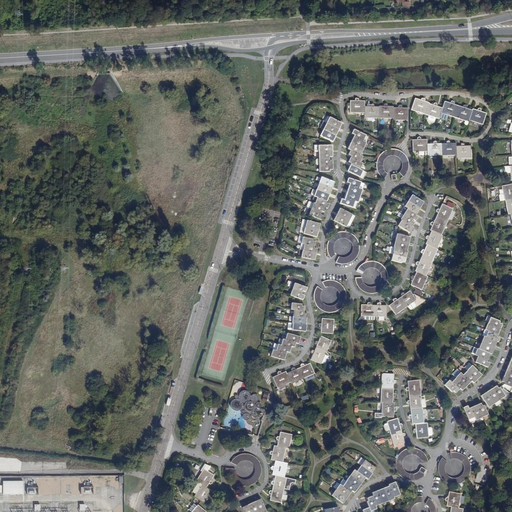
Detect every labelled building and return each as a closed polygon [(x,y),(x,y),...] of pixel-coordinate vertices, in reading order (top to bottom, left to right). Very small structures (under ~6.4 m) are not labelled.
[(363,113),(363,106),(363,101),(357,101),(357,99),(357,98),(356,98),(356,97),(355,97),(355,98),(354,98),(354,99),(354,101),(349,100),(349,113),(363,113)] [(411,110),(424,114),(426,109),(429,110),(431,105),(428,104),(428,103),(422,101),(423,99),(421,97),(419,98),(419,99),(415,98),(411,110)] [(442,108),(440,113),(454,117),(457,106),(451,104),(451,103),(451,102),(451,101),(450,101),(449,101),(448,103),(444,101),(442,108)] [(377,118),(377,106),(372,106),(372,104),(370,102),(369,104),(369,106),(363,106),(363,113),(363,118),(377,118)] [(377,118),(392,118),(392,108),(392,106),(386,106),(386,104),(384,102),(383,104),(383,106),(377,106),(377,118)] [(426,109),(424,114),(427,115),(426,118),(427,119),(433,121),(434,120),(435,118),(438,119),(440,113),(442,108),(436,106),(436,104),(435,102),(433,103),(432,105),(431,105),(429,110),(426,109)] [(392,108),(392,118),(392,120),(406,120),(406,108),(401,108),(401,106),(399,104),(397,106),(397,108),(392,108)] [(457,106),(454,117),(464,120),(463,123),(464,124),(466,125),(467,121),(468,120),(471,110),(465,108),(466,106),(464,104),(462,105),(462,107),(457,106)] [(471,109),(471,110),(468,120),(482,125),(485,113),(479,111),(480,109),(479,107),(476,108),(476,110),(471,109)] [(330,118),(327,124),(339,130),(342,124),(330,118)] [(339,130),(327,124),(324,122),(320,128),(324,130),(335,136),(339,130)] [(332,142),(335,136),(324,130),(320,136),(332,142)] [(352,136),(352,137),(364,142),(367,136),(351,130),(350,134),(352,136)] [(364,142),(352,137),(349,143),(362,149),(364,142)] [(426,151),(426,143),(426,139),(420,140),(420,138),(418,137),(417,138),(417,140),(412,140),(412,152),(426,151)] [(441,148),(441,154),(455,154),(455,144),(455,141),(448,142),(448,140),(447,138),(445,140),(445,142),(437,142),(438,148),(441,148)] [(431,142),(426,143),(426,151),(427,155),(441,154),(441,148),(438,148),(437,142),(434,142),(434,141),(433,139),(431,141),(431,142)] [(459,144),(455,144),(455,154),(455,156),(469,156),(469,148),(469,143),(462,144),(462,142),(462,141),(461,141),(460,141),(459,141),(459,142),(459,144)] [(362,149),(349,143),(346,150),(349,151),(359,155),(362,149)] [(398,148),(396,148),(395,147),(394,147),(393,147),(392,147),(391,147),(390,147),(388,147),(387,148),(386,148),(385,149),(383,149),(383,150),(382,150),(382,151),(381,151),(380,152),(379,153),(378,154),(378,155),(377,156),(376,157),(376,158),(376,159),(375,160),(375,161),(375,162),(375,163),(375,164),(375,165),(375,166),(375,167),(375,168),(376,169),(376,170),(377,172),(377,173),(378,174),(379,175),(379,176),(380,176),(381,177),(382,178),(386,173),(385,172),(384,171),(383,170),(383,169),(382,167),(382,166),(382,164),(382,163),(382,161),(383,159),(384,158),(386,156),(387,155),(389,154),(390,154),(392,154),(393,154),(395,154),(396,155),(398,156),(399,157),(400,158),(401,159),(402,161),(402,162),(402,164),(402,165),(402,167),(401,168),(401,169),(400,171),(399,171),(398,172),(402,177),(403,177),(403,176),(404,176),(405,175),(405,174),(406,174),(406,173),(407,172),(407,171),(408,170),(408,169),(408,168),(408,167),(409,166),(409,165),(409,164),(409,163),(409,162),(409,161),(408,160),(408,159),(407,158),(407,157),(407,156),(406,155),(405,154),(404,153),(404,152),(403,152),(402,151),(401,150),(400,149),(399,149),(398,148)] [(349,158),(359,162),(361,156),(359,155),(349,151),(347,155),(350,156),(349,158)] [(359,162),(349,158),(348,162),(350,164),(350,165),(359,169),(361,163),(359,162)] [(359,169),(350,165),(347,172),(363,179),(366,172),(359,169)] [(319,183),(331,188),(334,183),(321,178),(319,183)] [(350,184),(349,185),(362,190),(364,184),(349,178),(347,183),(350,184)] [(501,200),(505,199),(511,198),(511,200),(511,182),(502,185),(503,192),(500,193),(500,194),(501,200)] [(319,183),(317,190),(329,194),(331,188),(319,183)] [(349,185),(347,192),(360,196),(362,190),(349,185)] [(329,194),(317,190),(316,190),(313,189),(311,195),(314,196),(314,197),(317,198),(326,202),(329,194)] [(357,203),(360,196),(347,192),(344,198),(357,203)] [(408,200),(420,207),(423,202),(418,198),(411,195),(408,200)] [(326,202),(317,198),(314,204),(325,208),(327,209),(328,205),(326,204),(326,202)] [(355,210),(357,203),(344,198),(344,200),(341,199),(339,203),(346,206),(355,210)] [(402,204),(407,207),(417,213),(420,207),(408,200),(405,199),(402,204)] [(308,202),(306,208),(320,213),(321,212),(323,213),(325,208),(314,204),(308,202)] [(437,217),(447,221),(453,208),(443,204),(440,209),(438,208),(436,209),(437,211),(439,212),(437,217)] [(413,219),(415,221),(417,217),(415,216),(417,213),(407,207),(403,213),(413,219)] [(319,215),(320,213),(306,208),(304,214),(308,216),(320,220),(322,216),(319,215)] [(336,214),(351,223),(354,217),(339,209),(336,214)] [(415,221),(413,219),(403,213),(403,214),(398,212),(397,216),(401,218),(400,219),(401,219),(412,226),(414,222),(415,221)] [(351,223),(336,214),(333,220),(348,229),(351,223)] [(432,230),(441,235),(447,221),(437,217),(434,222),(432,221),(430,222),(431,224),(432,225),(430,230),(432,230)] [(412,226),(401,219),(397,226),(409,233),(413,227),(412,226)] [(305,227),(318,231),(320,224),(306,221),(302,220),(301,226),(305,227)] [(316,237),(318,231),(305,227),(303,234),(316,237)] [(353,248),(353,250),(352,251),(352,252),(351,254),(350,255),(349,256),(348,256),(346,257),(345,257),(343,258),(342,257),(340,257),(339,257),(336,263),(338,263),(339,264),(340,264),(342,264),(343,264),(345,264),(346,264),(348,264),(349,263),(350,262),(352,262),(353,261),(354,260),(355,259),(356,258),(357,257),(357,256),(358,254),(359,253),(359,251),(360,249),(360,248),(360,246),(359,245),(359,243),(359,242),(358,240),(358,239),(357,238),(356,237),(355,236),(354,235),(352,233),(351,233),(350,232),(349,231),(348,231),(346,231),(345,230),(343,230),(342,230),(340,230),(339,231),(338,231),(337,231),(336,232),(335,232),(334,233),(333,234),(332,234),(332,235),(331,235),(330,236),(329,237),(328,238),(328,239),(327,241),(327,242),(326,243),(326,244),(326,245),(326,246),(326,247),(326,248),(326,250),(326,251),(327,252),(327,254),(327,255),(328,255),(328,256),(329,257),(330,258),(330,259),(335,254),(335,253),(334,253),(333,252),(333,250),(333,248),(333,247),(333,245),(333,243),(334,242),(335,241),(336,240),(337,239),(339,238),(340,237),(342,237),(343,237),(344,237),(346,238),(347,238),(348,239),(350,240),(351,240),(351,242),(352,243),(353,245),(353,246),(353,248)] [(442,235),(441,235),(432,230),(429,235),(428,234),(426,236),(426,238),(428,239),(425,243),(427,244),(436,248),(442,235)] [(396,233),(394,240),(408,243),(409,237),(396,233)] [(301,244),(314,247),(314,243),(312,242),(312,240),(302,238),(299,237),(297,244),(301,244)] [(393,247),(406,250),(408,243),(394,240),(393,247)] [(299,251),(315,254),(316,250),(313,249),(314,247),(301,244),(299,251)] [(436,248),(427,244),(424,250),(423,250),(422,250),(421,251),(421,252),(421,253),(422,253),(423,253),(422,255),(428,257),(426,260),(431,263),(437,249),(436,248)] [(393,247),(392,254),(405,257),(407,250),(406,250),(393,247)] [(314,261),(315,254),(299,251),(298,258),(314,261)] [(404,262),(405,257),(392,254),(390,260),(400,262),(400,261),(404,262)] [(416,271),(426,276),(432,263),(431,263),(426,260),(428,257),(422,255),(419,263),(417,262),(415,263),(415,265),(417,266),(415,271),(416,271)] [(365,286),(364,285),(362,283),(362,282),(362,280),(361,279),(355,279),(355,280),(355,283),(356,284),(356,285),(357,286),(357,287),(358,288),(359,290),(360,290),(361,291),(362,292),(363,293),(364,293),(365,294),(366,294),(367,295),(369,295),(370,295),(371,295),(372,295),(373,295),(375,295),(376,295),(377,294),(379,294),(380,293),(381,292),(382,292),(383,291),(384,290),(384,289),(385,289),(385,288),(386,287),(387,286),(387,285),(387,284),(388,283),(388,282),(388,281),(389,280),(389,279),(389,278),(388,276),(388,275),(388,274),(388,273),(387,272),(387,271),(386,270),(385,269),(385,268),(384,267),(383,266),(382,265),(381,264),(380,264),(379,263),(378,263),(377,262),(376,262),(375,262),(374,262),(373,261),(372,261),(371,261),(369,261),(368,262),(367,262),(366,262),(365,263),(364,263),(363,264),(362,264),(361,265),(360,266),(359,267),(364,272),(365,270),(367,270),(368,269),(370,268),(371,268),(373,268),(374,269),(375,269),(377,270),(378,270),(379,272),(380,273),(381,274),(381,275),(382,277),(382,278),(382,280),(381,281),(381,283),(380,284),(379,285),(378,286),(377,287),(376,288),(375,288),(373,289),(372,289),(370,289),(369,288),(368,288),(366,287),(365,286)] [(427,277),(426,276),(416,271),(414,277),(413,276),(412,276),(411,276),(411,277),(410,277),(410,278),(410,279),(411,279),(412,280),(413,280),(410,284),(416,287),(421,289),(427,277)] [(324,305),(323,304),(322,303),(321,301),(321,300),(320,298),(320,297),(320,295),(321,294),(321,292),(322,291),(322,290),(317,286),(316,287),(315,290),(314,293),(313,295),(313,299),(314,302),(316,305),(318,308),(321,310),(324,312),(327,313),(330,313),(334,313),(337,312),(341,310),(343,307),(345,304),(346,301),(347,298),(347,295),(347,292),(346,289),(344,287),(342,285),(340,283),(337,281),(335,280),(332,280),(329,280),(327,280),(324,280),(322,282),(325,287),(327,287),(328,287),(329,286),(330,286),(332,286),(334,287),(335,288),(336,288),(337,289),(338,290),(339,292),(340,293),(340,295),(340,296),(340,298),(340,299),(340,300),(339,302),(338,303),(337,304),(336,305),(334,306),(332,306),(331,307),(330,307),(328,306),(327,306),(326,305),(324,305)] [(295,283),(292,289),(301,293),(302,291),(305,292),(306,288),(295,283)] [(301,293),(292,289),(290,295),(302,300),(303,295),(301,294),(301,293)] [(402,296),(398,299),(401,303),(404,302),(407,306),(413,302),(416,300),(412,295),(409,291),(405,294),(403,293),(403,292),(402,292),(401,293),(400,294),(400,295),(401,295),(402,296)] [(401,303),(398,299),(395,301),(394,299),(393,299),(392,299),(392,300),(392,301),(393,302),(389,305),(396,314),(407,306),(404,302),(401,303)] [(374,316),(375,316),(376,310),(373,310),(373,305),(369,305),(369,303),(368,302),(367,302),(366,302),(366,303),(366,304),(362,304),(362,315),(364,316),(364,319),(374,319),(374,316)] [(376,310),(375,316),(387,316),(387,305),(380,305),(381,303),(380,302),(379,302),(378,302),(377,303),(377,305),(373,305),(373,310),(376,310)] [(407,306),(410,310),(415,306),(415,305),(413,302),(407,306)] [(488,323),(500,327),(502,324),(499,323),(500,321),(487,316),(485,321),(488,323)] [(333,334),(334,319),(322,318),(322,325),(320,325),(319,325),(318,326),(318,327),(319,327),(319,328),(322,328),(321,333),(333,334)] [(305,324),(292,323),(288,322),(287,329),(291,329),(305,331),(306,324),(305,324)] [(500,327),(488,322),(485,329),(498,334),(500,327)] [(498,334),(485,329),(483,335),(497,341),(498,342),(500,337),(497,336),(498,334)] [(285,340),(295,343),(298,344),(300,337),(288,333),(285,340)] [(317,345),(315,349),(320,351),(321,348),(327,350),(331,340),(321,335),(318,341),(316,341),(315,341),(314,342),(314,343),(315,344),(317,345)] [(484,336),(482,342),(494,347),(497,341),(484,336)] [(295,343),(285,340),(282,339),(280,339),(278,344),(290,349),(291,346),(294,347),(295,343)] [(494,347),(482,342),(479,349),(490,353),(492,354),(494,347)] [(290,349),(278,344),(275,343),(273,350),(286,354),(287,351),(289,352),(290,349)] [(320,351),(315,349),(314,351),(312,350),(310,351),(310,354),(312,355),(311,359),(321,363),(327,350),(321,348),(320,351)] [(475,354),(478,355),(488,359),(490,353),(479,349),(477,348),(475,354)] [(286,354),(273,350),(271,356),(283,360),(286,354)] [(488,359),(478,355),(475,362),(488,366),(489,362),(487,361),(488,359)] [(467,370),(477,379),(481,374),(472,365),(469,362),(464,367),(467,370)] [(301,367),(297,369),(299,374),(302,373),(304,378),(314,374),(310,363),(304,366),(303,364),(301,363),(300,365),(301,367)] [(291,371),(286,373),(290,383),(291,384),(304,378),(302,373),(299,374),(297,369),(294,370),(293,369),(291,368),(290,370),(291,371)] [(460,372),(458,370),(453,375),(455,377),(465,387),(470,381),(463,374),(460,372)] [(477,379),(467,370),(463,374),(470,381),(471,380),(473,382),(477,379)] [(290,383),(286,373),(285,372),(280,374),(279,372),(277,371),(276,374),(277,375),(273,377),(277,389),(290,383)] [(382,374),(381,388),(393,388),(393,383),(395,383),(396,382),(396,381),(396,380),(396,379),(395,379),(393,379),(394,374),(382,374)] [(465,387),(455,377),(453,375),(449,379),(458,389),(460,388),(462,390),(465,387)] [(511,380),(504,377),(502,381),(506,383),(505,384),(502,386),(506,389),(508,386),(510,387),(508,391),(511,394),(511,380)] [(408,390),(409,398),(415,397),(415,394),(420,394),(421,394),(419,379),(408,380),(408,386),(406,386),(405,388),(406,390),(408,390)] [(458,389),(449,379),(444,384),(452,391),(453,390),(455,392),(458,389)] [(497,385),(493,388),(500,399),(506,395),(510,393),(504,388),(502,389),(501,387),(499,388),(497,385)] [(380,403),(382,403),(392,403),(393,397),(394,397),(395,397),(396,396),(396,395),(396,394),(395,394),(395,393),(393,393),(393,388),(381,388),(380,403)] [(493,388),(487,392),(494,403),(496,405),(501,402),(499,400),(500,399),(493,388)] [(263,410),(262,410),(259,410),(259,409),(260,408),(261,408),(261,407),(261,406),(261,405),(261,404),(260,404),(259,403),(258,403),(257,404),(256,403),(257,403),(258,402),(259,402),(259,401),(259,400),(259,399),(259,398),(259,397),(258,396),(257,396),(256,395),(255,395),(254,395),(253,395),(252,396),(251,397),(251,396),(250,395),(250,394),(249,392),(248,392),(247,391),(245,391),(243,391),(242,392),(241,393),(240,394),(239,395),(239,396),(239,397),(239,396),(238,396),(237,395),(236,395),(235,396),(235,397),(235,398),(235,399),(236,400),(235,400),(234,400),(233,401),(232,401),(232,402),(231,403),(231,404),(231,405),(231,407),(231,408),(232,409),(233,410),(234,411),(235,411),(237,411),(238,411),(239,411),(240,412),(240,413),(241,414),(242,415),(243,416),(243,417),(243,418),(243,419),(244,420),(245,421),(246,421),(247,421),(248,420),(249,419),(249,418),(249,417),(250,416),(251,416),(252,417),(253,418),(254,418),(255,417),(256,416),(256,415),(256,413),(255,413),(256,412),(261,412),(264,414),(265,410),(263,410)] [(494,403),(487,392),(482,396),(489,406),(494,403)] [(415,397),(409,398),(410,401),(408,401),(406,403),(408,405),(410,405),(411,409),(422,408),(420,394),(415,394),(415,397)] [(476,405),(482,417),(482,418),(488,415),(488,414),(485,409),(484,405),(483,406),(481,402),(476,405)] [(392,403),(382,403),(381,417),(385,417),(393,417),(393,412),(395,412),(396,411),(396,410),(396,409),(395,409),(393,409),(393,403),(392,403)] [(463,407),(469,419),(470,422),(475,419),(474,417),(470,407),(469,408),(468,405),(463,407)] [(482,417),(476,405),(470,407),(474,417),(476,421),(482,418),(482,417)] [(422,408),(411,409),(411,416),(409,416),(408,418),(409,419),(411,419),(412,424),(415,424),(424,423),(422,408)] [(386,422),(390,436),(396,434),(395,431),(401,429),(400,427),(401,426),(403,424),(401,423),(399,423),(397,419),(386,422)] [(424,423),(415,424),(415,430),(414,430),(413,431),(413,432),(413,433),(414,434),(416,434),(416,438),(428,437),(427,423),(424,423)] [(396,434),(390,436),(394,446),(405,443),(403,438),(405,437),(406,435),(404,434),(402,434),(401,429),(395,431),(396,434)] [(278,440),(277,446),(286,448),(289,449),(292,435),(280,432),(279,437),(277,437),(276,438),(277,440),(278,440)] [(286,448),(277,446),(274,445),(273,451),(271,450),(269,452),(270,454),(272,454),(271,459),(276,460),(282,462),(286,448)] [(406,472),(404,472),(403,471),(402,469),(401,468),(400,466),(400,465),(400,463),(400,461),(401,459),(401,458),(402,457),(403,456),(405,455),(406,454),(408,453),(409,453),(411,453),(412,453),(414,454),(415,454),(416,455),(417,456),(418,457),(419,458),(420,460),(420,461),(420,462),(420,463),(427,463),(427,462),(426,460),(426,458),(425,456),(424,453),(422,451),(420,449),(416,447),(414,447),(411,446),(408,446),(406,447),(403,448),(401,449),(399,450),(397,452),(396,454),(394,457),(394,460),(393,462),(393,465),(394,468),(395,471),(397,473),(399,475),(401,477),(403,478),(406,479),(408,480),(411,480),(414,480),(416,479),(418,478),(421,476),(423,474),(422,473),(423,471),(425,469),(420,467),(419,468),(418,470),(416,471),(415,472),(413,473),(412,473),(410,473),(409,473),(407,473),(406,472)] [(467,457),(465,455),(463,454),(460,452),(458,452),(456,451),(454,451),(451,452),(449,452),(448,453),(446,454),(449,459),(451,458),(452,458),(454,458),(456,458),(457,458),(458,458),(460,459),(461,460),(462,461),(463,462),(464,464),(464,465),(465,466),(465,468),(464,470),(464,471),(464,472),(463,474),(462,475),(460,476),(459,477),(458,477),(456,478),(455,478),(454,478),(452,478),(451,477),(449,477),(448,476),(447,475),(446,473),(445,472),(444,470),(444,469),(444,467),(445,465),(445,464),(446,463),(446,461),(442,458),(440,459),(439,461),(438,464),(438,467),(438,469),(438,472),(439,474),(441,477),(442,479),(444,481),(446,482),(448,483),(449,483),(451,484),(452,484),(453,484),(456,484),(458,484),(460,483),(462,482),(463,481),(464,481),(466,479),(468,477),(469,475),(470,473),(471,471),(471,468),(471,465),(470,463),(469,461),(468,459),(467,457)] [(255,483),(257,481),(259,479),(260,476),(261,473),(261,471),(261,468),(261,465),(260,464),(259,462),(257,460),(256,458),(254,456),(252,455),(249,454),(247,454),(244,453),(242,454),(240,454),(238,455),(236,456),(234,457),(232,459),(231,460),(230,462),(236,465),(237,464),(239,463),(242,461),(243,460),(245,460),(246,460),(248,461),(250,462),(251,463),(252,463),(253,465),(254,466),(254,468),(255,469),(255,471),(255,472),(255,474),(254,475),(253,476),(252,477),(251,478),(250,479),(249,480),(247,480),(246,481),(245,481),(244,481),(242,480),(241,480),(240,479),(238,478),(237,477),(236,476),(235,475),(235,473),(235,472),(235,470),(235,469),(228,468),(228,470),(228,472),(228,475),(229,477),(230,480),(232,482),(234,484),(237,485),(239,486),(242,487),(245,487),(248,487),(250,486),(253,485),(255,483)] [(0,469),(3,470),(3,469),(10,469),(10,463),(12,462),(10,461),(10,459),(2,459),(3,458),(0,457),(0,469)] [(356,463),(360,465),(371,473),(375,467),(363,459),(360,457),(356,463)] [(275,475),(284,477),(287,463),(282,462),(276,460),(274,467),(272,466),(271,467),(271,469),(273,470),(273,474),(275,475)] [(199,472),(194,481),(197,483),(204,487),(207,482),(208,483),(209,483),(210,483),(211,482),(211,481),(211,480),(210,479),(209,479),(212,475),(204,471),(207,466),(202,465),(198,471),(199,472)] [(371,473),(360,465),(356,471),(365,477),(368,479),(371,473)] [(350,475),(361,483),(365,477),(356,471),(353,469),(350,475)] [(284,477),(275,475),(274,481),(272,481),(270,482),(271,484),(273,485),(272,489),(277,490),(278,487),(284,489),(288,490),(289,482),(285,481),(286,477),(284,477)] [(361,483),(350,475),(346,481),(347,481),(357,489),(361,483)] [(355,493),(357,489),(347,481),(343,487),(352,492),(352,491),(355,493)] [(23,482),(3,482),(3,495),(23,495),(23,482)] [(389,486),(393,497),(400,495),(396,485),(395,482),(389,484),(389,486)] [(204,487),(197,483),(196,485),(193,491),(193,490),(191,492),(194,494),(192,497),(199,501),(202,503),(205,499),(206,499),(209,499),(208,496),(207,495),(210,491),(204,487)] [(337,491),(348,498),(352,492),(343,487),(340,485),(337,491)] [(389,486),(383,488),(388,500),(394,498),(393,497),(389,486)] [(282,494),(284,489),(278,487),(277,490),(272,489),(271,493),(270,492),(268,493),(269,495),(271,496),(270,500),(280,503),(281,499),(285,499),(286,496),(285,495),(282,494)] [(381,503),(388,500),(383,488),(377,490),(381,503)] [(458,490),(449,490),(447,489),(446,496),(444,495),(443,497),(444,499),(445,499),(446,499),(445,503),(449,504),(457,504),(458,490)] [(372,496),(375,505),(381,503),(377,490),(372,492),(373,495),(372,496)] [(348,498),(337,491),(333,496),(344,504),(348,498)] [(369,507),(370,510),(376,508),(375,505),(372,496),(367,497),(368,500),(367,501),(369,507)] [(410,500),(408,502),(407,504),(405,506),(404,508),(404,510),(404,511),(403,511),(436,511),(436,509),(435,507),(434,505),(432,503),(431,502),(429,500),(428,499),(425,504),(426,505),(428,507),(429,508),(430,509),(430,511),(410,511),(411,509),(412,507),(413,506),(414,505),(415,504),(417,504),(418,503),(420,503),(421,503),(423,497),(420,497),(417,497),(415,498),(412,499),(410,500)] [(253,502),(258,511),(265,511),(260,499),(253,502)] [(250,511),(258,511),(253,502),(247,505),(250,511)]
